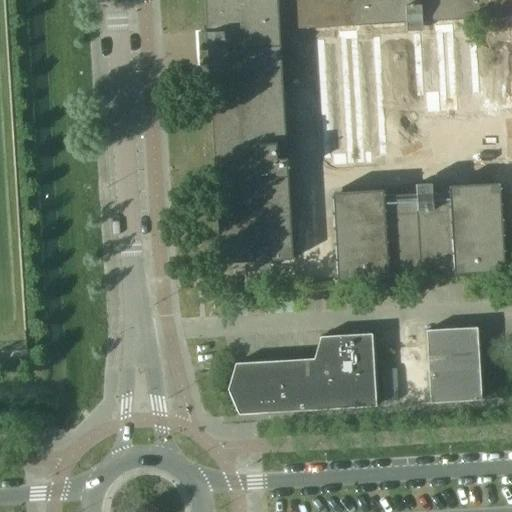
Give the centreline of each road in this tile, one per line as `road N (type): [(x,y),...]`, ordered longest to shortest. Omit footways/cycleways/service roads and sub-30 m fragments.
road 1 (residential): [(135,333),(511,307)]
road 2 (tertiary): [(135,333),(114,0)]
road 3 (secondary): [(511,467),(193,482)]
road 4 (unknown): [(308,321),(308,163)]
road 5 (unknown): [(308,163),(461,161)]
road 6 (tertiary): [(166,461),(151,369),(135,333)]
road 7 (tertiary): [(135,333),(121,463)]
